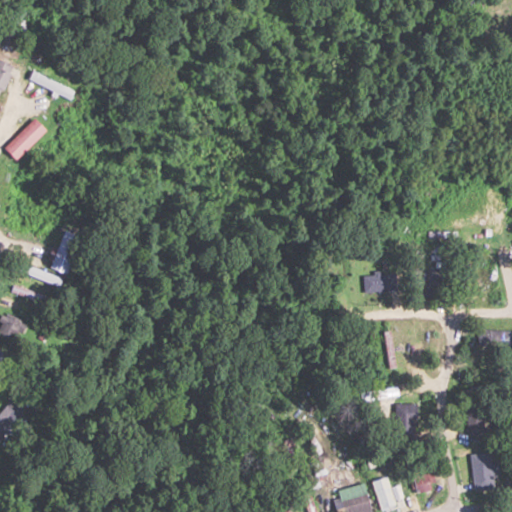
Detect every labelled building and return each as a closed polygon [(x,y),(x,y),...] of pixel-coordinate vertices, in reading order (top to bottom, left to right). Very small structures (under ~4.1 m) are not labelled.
[(0,89),(10,65),(0,60),(0,89)] [(25,80),(67,99),(71,90),(29,71),(25,80)] [(1,147),(13,159),(43,130),(30,117),(1,147)] [(73,234),(60,230),(54,246),(51,245),(44,265),(60,271),(73,234)] [(395,291),(395,273),(360,273),(360,291),(395,291)] [(428,297),(436,297),(436,273),(428,273),(428,297)] [(464,274),(464,290),(502,290),(502,274),(464,274)] [(7,292),(40,302),(42,294),(9,284),(7,292)] [(23,323),(3,312),(0,317),(0,339),(11,345),(23,323)] [(511,347),(511,346),(511,329),(477,328),(477,346),(511,347)] [(0,436),(23,408),(10,397),(0,409),(0,436)] [(483,434),(483,402),(466,402),(466,434),(483,434)] [(394,403),(394,437),(415,437),(415,403),(394,403)] [(496,463),(489,463),(489,452),(469,453),(470,490),(491,489),(490,475),(496,474),(496,463)] [(414,492),(434,485),(429,470),(409,478),(414,492)] [(371,479),(378,511),(404,507),(399,483),(388,486),(386,476),(371,479)] [(366,511),(366,486),(337,486),(337,511),(366,511)] [(293,511),(287,498),(274,504),(277,511),(293,511)]
